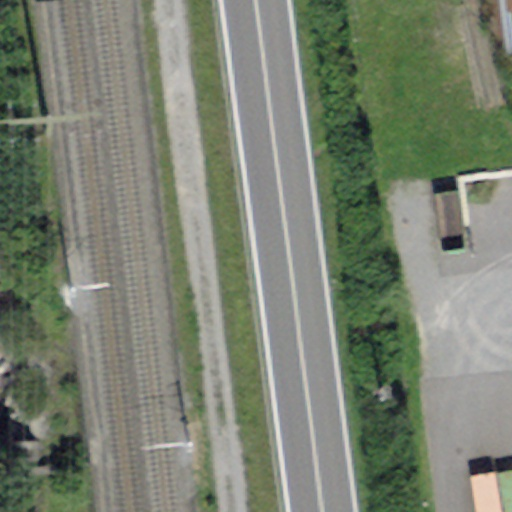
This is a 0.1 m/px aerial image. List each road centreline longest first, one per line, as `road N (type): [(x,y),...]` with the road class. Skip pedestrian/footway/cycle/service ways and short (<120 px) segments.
road 1 (trunk): [(325,511),(250,0)]
road 2 (track): [(231,511),(168,0)]
